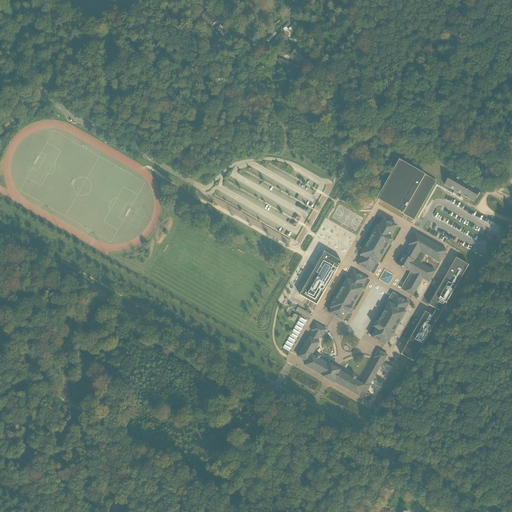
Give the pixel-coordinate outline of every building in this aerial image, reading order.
[(199,20),(210,29),(218,20),(207,10),(199,20)] [(223,22),(216,28),(220,33),(227,27),(223,22)] [(206,47),(215,55),(226,43),(217,35),(206,47)] [(290,55),(302,67),(311,57),(303,50),(304,49),(303,47),(301,49),(298,46),(290,55)] [(291,67),(293,64),(284,59),(282,62),(291,67)] [(436,181),(399,160),(377,199),(414,220),(436,181)] [(480,191),(460,179),(451,174),(445,185),(474,202),(480,191)] [(354,201),(334,236),(351,246),(371,211),(354,201)] [(389,245),(392,240),(390,238),(397,226),(384,219),(379,227),(377,226),(375,230),(374,230),(372,234),(372,235),(361,255),(363,256),(358,265),(370,272),(371,272),(374,274),(377,267),(379,265),(377,264),(388,244),(389,245)] [(405,283),(402,289),(404,290),(405,291),(413,295),(423,278),(430,282),(436,272),(424,265),(425,264),(422,262),(426,256),(440,264),(442,261),(447,254),(446,254),(447,251),(415,233),(413,236),(412,235),(408,241),(410,242),(408,246),(410,247),(409,248),(407,248),(405,252),(406,252),(404,256),(404,255),(403,256),(401,255),(396,264),(398,265),(402,268),(404,269),(408,271),(408,270),(412,272),(405,283)] [(313,272),(300,295),(305,299),(308,300),(317,305),(321,298),(322,299),(338,273),(349,279),(353,272),(367,280),(362,288),(364,289),(364,290),(387,303),(388,303),(389,304),(390,304),(394,295),(409,303),(408,304),(424,313),(401,355),(411,361),(413,362),(438,319),(439,318),(442,312),(453,292),(469,265),(456,258),(429,305),(428,305),(412,298),(411,298),(402,293),(403,292),(407,284),(394,276),(384,271),(377,267),(375,266),(370,275),(351,264),(358,251),(333,237),(313,272)] [(366,279),(367,279),(354,272),(353,272),(349,280),(347,279),(336,299),(335,299),(332,303),(333,304),(331,308),(332,309),(330,314),(342,321),(347,312),(350,314),(353,309),(352,308),(363,289),(365,290),(369,281),(366,279)] [(377,329),(372,337),(384,344),(385,345),(387,340),(389,341),(391,337),(392,338),(395,333),(394,332),(406,312),(404,311),(408,304),(409,303),(396,296),(393,294),(388,303),(389,304),(388,306),(378,323),(377,323),(374,327),(377,329)] [(312,314),(298,307),(295,311),(309,319),(312,314)] [(333,383),(333,382),(366,400),(367,400),(368,401),(369,400),(370,400),(370,399),(371,399),(371,398),(372,397),(371,396),(371,394),(370,394),(367,392),(371,385),(370,384),(382,362),(383,363),(387,356),(378,350),(374,358),(375,358),(369,369),(370,369),(369,370),(361,384),(355,380),(356,379),(355,379),(356,377),(353,375),(351,378),(339,371),(340,370),(330,365),(330,366),(319,360),(320,357),(317,355),(316,358),(311,356),(318,343),(317,342),(320,336),(322,337),(326,330),(315,323),(314,325),(314,326),(311,331),(313,332),(310,338),(309,337),(298,357),(307,362),(306,365),(306,364),(305,365),(324,376),(323,377),(332,382),(333,383)] [(401,356),(382,388),(390,392),(408,360),(401,356)]
